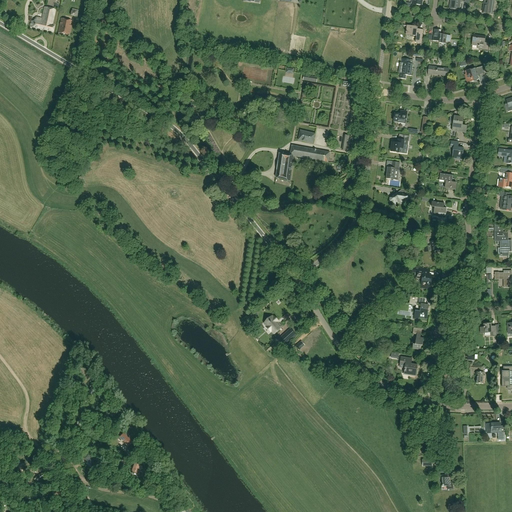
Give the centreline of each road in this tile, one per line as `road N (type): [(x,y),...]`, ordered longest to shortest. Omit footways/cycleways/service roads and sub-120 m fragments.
road 1 (unclassified): [(296,278),(176,130),(0,23)]
road 2 (tertiary): [(296,278),(341,241),(360,208),(378,91)]
road 3 (tertiary): [(426,401),(355,364),(296,278)]
road 4 (residential): [(466,243),(477,96)]
road 5 (track): [(95,511),(67,474),(26,442),(16,441),(0,464)]
